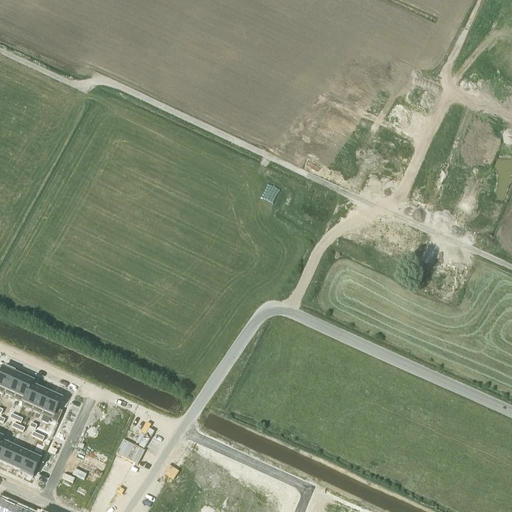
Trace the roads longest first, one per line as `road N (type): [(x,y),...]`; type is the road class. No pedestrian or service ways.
road 1 (track): [(511,267),(106,81),(68,84),(0,52)]
road 2 (residential): [(511,410),(285,308),(256,319),(178,432)]
road 3 (track): [(285,308),(318,251),(400,195),(449,92)]
road 4 (residential): [(178,432),(0,351)]
road 5 (residential): [(297,511),(306,489),(178,432)]
